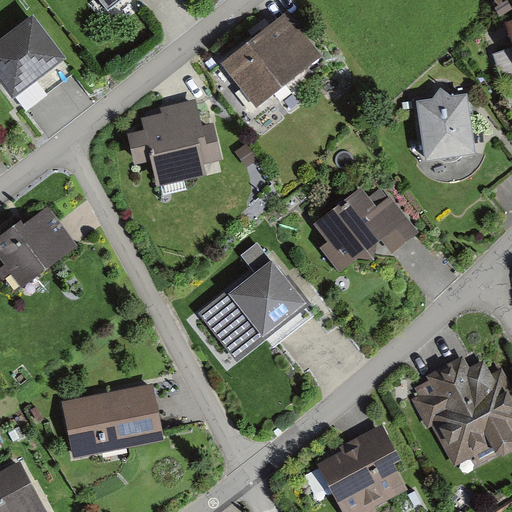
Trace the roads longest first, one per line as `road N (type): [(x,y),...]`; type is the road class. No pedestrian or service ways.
road 1 (residential): [(67,144),(250,475)]
road 2 (residential): [(250,475),(486,270)]
road 3 (residential): [(67,144),(252,0)]
